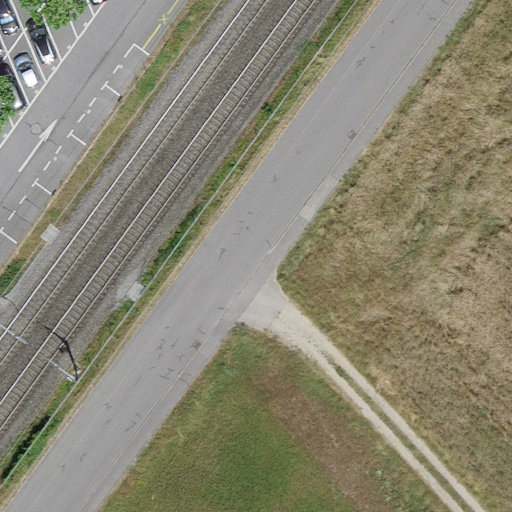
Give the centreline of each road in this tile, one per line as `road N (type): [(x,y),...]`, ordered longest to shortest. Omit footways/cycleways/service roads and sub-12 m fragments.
road 1 (unclassified): [(232,271),(430,0)]
road 2 (unclassified): [(449,511),(232,271)]
road 3 (unclassified): [(58,511),(232,271)]
road 4 (residential): [(0,197),(143,0)]
